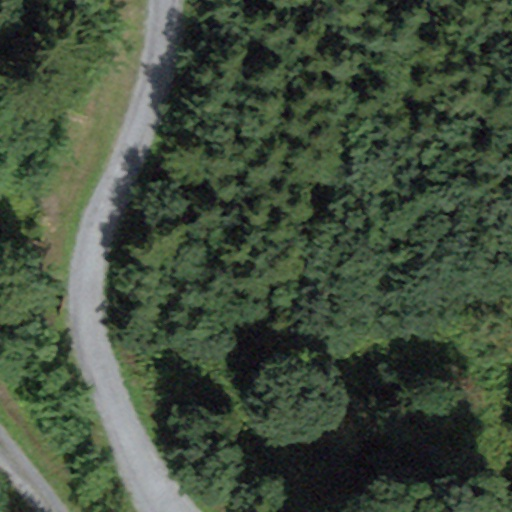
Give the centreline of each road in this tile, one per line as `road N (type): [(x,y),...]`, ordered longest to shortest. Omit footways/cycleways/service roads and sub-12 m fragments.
road 1 (track): [(167,0),(163,48),(99,230),(82,326)]
road 2 (track): [(82,326),(116,415),(168,511)]
